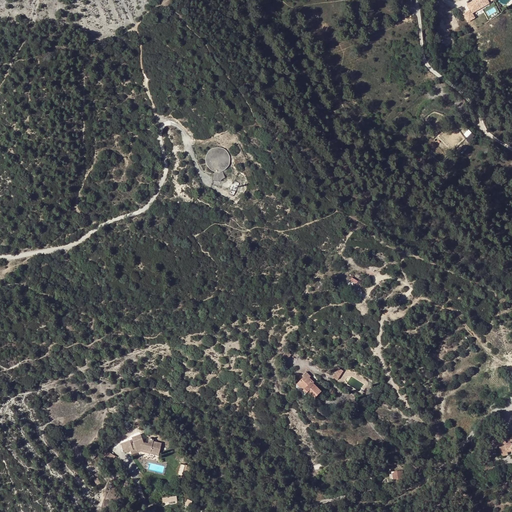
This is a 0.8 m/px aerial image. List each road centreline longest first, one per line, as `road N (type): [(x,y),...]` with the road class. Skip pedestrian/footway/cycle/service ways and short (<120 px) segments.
road 1 (track): [(511,303),(361,228),(342,250),(349,265),(409,286),(380,324),(382,363),(406,404),(447,439),(450,461)]
road 2 (unclassified): [(0,256),(65,247),(138,212),(165,173),(165,121),(180,128),(200,174),(212,182)]
road 3 (residential): [(417,0),(425,63),(511,150)]
road 4 (unclassified): [(300,511),(356,492),(415,487),(450,461)]
road 5 (track): [(409,290),(454,310),(511,370)]
